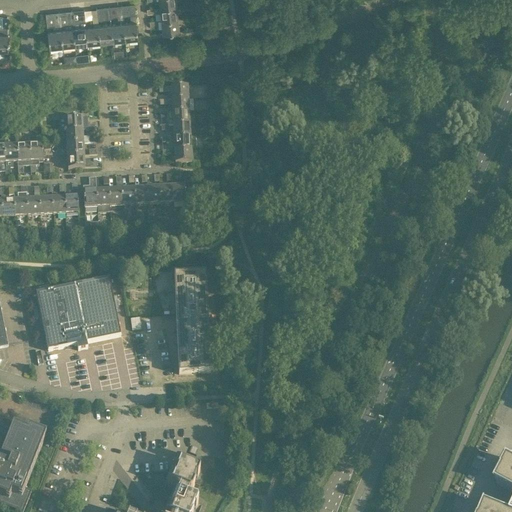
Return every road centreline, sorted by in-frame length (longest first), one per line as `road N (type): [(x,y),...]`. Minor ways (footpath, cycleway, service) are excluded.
road 1 (secondary): [(511,88),(322,511)]
road 2 (secondary): [(356,511),(511,148)]
road 3 (residential): [(102,73),(108,172),(138,171),(131,69)]
road 4 (residential): [(165,393),(74,397),(0,376)]
